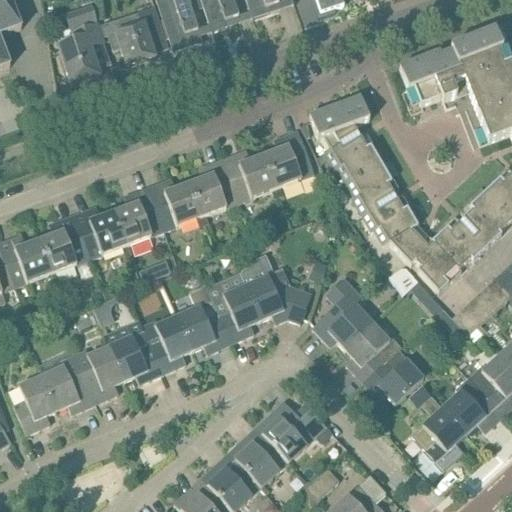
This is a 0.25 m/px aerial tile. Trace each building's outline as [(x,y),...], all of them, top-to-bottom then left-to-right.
[(0,0),(0,73),(10,70),(0,44),(0,39),(21,32),(9,0),(0,0)] [(202,46),(189,5),(198,2),(197,0),(163,0),(155,3),(162,24),(168,43),(173,56),(202,46)] [(238,20),(231,0),(197,0),(198,2),(200,2),(211,37),(212,36),(212,35),(227,30),(225,24),(238,20)] [(276,0),(243,0),(252,23),(253,23),(252,22),(268,16),(266,11),(279,6),(276,0)] [(314,0),(315,2),(312,4),(318,21),(331,16),(330,13),(341,10),(337,0),(314,0)] [(57,50),(64,71),(71,90),(99,80),(90,51),(103,46),(91,10),(64,19),(73,45),(57,50)] [(168,43),(162,24),(159,25),(154,11),(137,16),(137,17),(100,30),(104,42),(107,41),(112,55),(120,53),(126,71),(155,61),(151,49),(165,44),(168,43)] [(511,144),(511,66),(504,69),(498,55),(510,50),(500,32),(450,52),(451,55),(441,59),(439,56),(399,71),(408,94),(413,92),(421,110),(441,102),(443,106),(469,96),(488,147),(510,138),(511,144)] [(325,156),(326,158),(358,139),(353,130),(369,125),(360,101),(309,120),(317,143),(323,141),(330,153),(325,156)] [(263,160),(279,201),(284,199),(281,192),(314,180),(297,135),(273,144),(277,155),(263,160)] [(411,270),(415,266),(422,246),(411,234),(417,231),(404,207),(400,210),(390,193),(394,190),(367,145),(363,147),(358,139),(326,158),(335,175),(338,173),(355,201),(352,203),(372,236),(374,235),(383,250),(389,247),(411,270)] [(222,164),(239,208),(272,195),(274,202),(279,201),(263,160),(250,165),(246,155),(222,164)] [(189,188),(204,229),(209,227),(206,220),(239,208),(222,164),(198,173),(202,183),(189,188)] [(422,246),(415,266),(420,271),(417,274),(439,298),(461,277),(458,274),(471,262),(473,265),(501,239),(499,236),(511,223),(511,176),(507,182),(504,179),(465,214),(468,218),(454,231),(451,228),(432,245),(429,242),(429,243),(422,246)] [(147,192),(164,236),(197,224),(199,231),(204,229),(189,188),(175,194),(171,183),(147,192)] [(114,216),(127,250),(164,236),(147,192),(123,201),(127,212),(114,216)] [(72,220),(90,264),(127,250),(114,216),(100,222),(96,211),(72,220)] [(39,245),(52,278),(90,264),(72,220),(48,229),(52,240),(39,245)] [(0,247),(0,254),(15,292),(52,278),(39,245),(25,250),(21,239),(0,247)] [(15,292),(0,254),(0,310),(5,309),(1,297),(15,292)] [(242,276),(240,277),(261,326),(271,322),(274,329),(287,323),(300,328),(307,310),(311,298),(290,290),(282,272),(273,276),(265,259),(248,266),(250,271),(241,274),(242,276)] [(511,266),(452,323),(452,324),(453,326),(466,340),(468,341),(505,306),(506,306),(510,301),(511,300),(511,266)] [(399,273),(385,282),(392,291),(408,278),(404,273),(399,273)] [(205,289),(204,290),(230,348),(253,338),(250,331),(261,326),(240,277),(206,292),(205,289)] [(161,284),(165,292),(175,287),(172,279),(161,284)] [(336,346),(344,354),(372,328),(355,311),(358,308),(339,286),(325,299),(336,310),(312,332),(330,352),(336,346)] [(417,287),(409,295),(434,321),(443,313),(417,287)] [(196,312),(177,320),(193,355),(203,351),(206,359),(230,348),(204,290),(189,296),(196,312)] [(100,296),(90,300),(93,309),(101,306),(103,305),(104,305),(100,296)] [(93,309),(91,310),(96,320),(107,315),(103,305),(101,306),(93,309)] [(452,323),(446,316),(436,325),(443,332),(452,324),(452,323)] [(45,317),(33,322),(37,331),(49,326),(45,317)] [(156,323),(141,329),(163,379),(185,369),(182,360),(193,355),(177,320),(158,328),(156,323)] [(109,350),(125,385),(135,381),(138,389),(163,379),(141,329),(140,330),(138,324),(104,339),(109,350)] [(466,340),(453,326),(447,332),(460,346),(466,340)] [(345,369),(362,387),(401,351),(392,341),(388,346),(372,328),(344,354),(352,363),(345,369)] [(511,347),(500,359),(511,372),(511,347)] [(86,354),(73,360),(95,409),(117,399),(114,390),(125,385),(109,350),(88,359),(86,354)] [(401,351),(362,387),(380,407),(387,400),(395,409),(422,384),(405,365),(407,363),(398,354),(402,351),(401,351)] [(484,400),(483,400),(502,421),(511,411),(511,372),(500,359),(483,373),(481,370),(468,382),(470,385),(484,400)] [(63,371),(42,380),(57,415),(67,411),(71,420),(95,409),(73,360),(60,365),(63,371)] [(57,415),(42,380),(18,391),(24,405),(13,411),(25,440),(50,429),(46,420),(57,415)] [(502,421),(483,400),(484,400),(470,385),(468,382),(455,394),(458,397),(440,413),(465,440),(476,429),(484,438),(502,421)] [(350,387),(342,394),(348,400),(356,393),(350,387)] [(402,410),(408,417),(414,411),(417,414),(431,401),(422,390),(402,410)] [(283,407),(256,432),(288,467),(315,442),(321,449),(332,439),(305,409),(294,418),(283,407)] [(0,453),(10,447),(4,436),(9,434),(0,410),(0,453)] [(440,413),(411,440),(424,454),(412,465),(431,486),(443,475),(462,457),(455,449),(465,440),(440,413)] [(256,432),(228,458),(261,492),(288,467),(256,432)] [(228,458),(201,483),(227,511),(239,511),(261,492),(228,458)] [(305,493),(317,506),(339,485),(327,472),(305,493)] [(378,511),(375,508),(386,497),(369,479),(333,511),(378,511)] [(227,511),(201,483),(173,509),(176,511),(227,511)]
